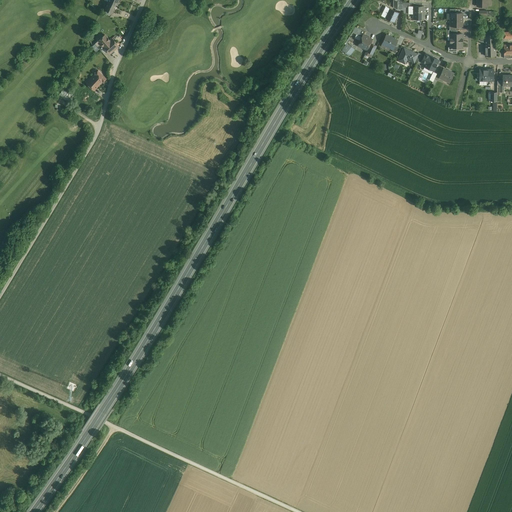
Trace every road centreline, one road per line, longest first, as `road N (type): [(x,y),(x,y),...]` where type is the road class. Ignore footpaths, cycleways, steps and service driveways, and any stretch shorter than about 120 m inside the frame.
road 1 (primary): [(352,0),(107,404),(32,511)]
road 2 (residential): [(0,297),(96,133),(144,0)]
road 3 (unclassified): [(299,511),(0,375)]
